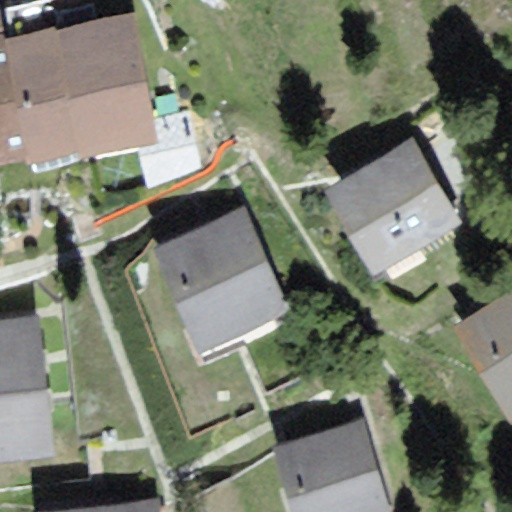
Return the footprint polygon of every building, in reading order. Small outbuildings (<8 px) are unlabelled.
[(131,9),(0,34),(0,165),(156,136),(131,9)] [(399,141),(308,186),(355,280),(446,235),(399,141)] [(236,212),(141,250),(185,358),(280,319),(236,212)] [(511,286),(447,325),(501,417),(511,410),(511,286)] [(31,317),(0,319),(0,458),(42,455),(31,317)] [(382,511),(351,419),(256,451),(276,511),(382,511)]
